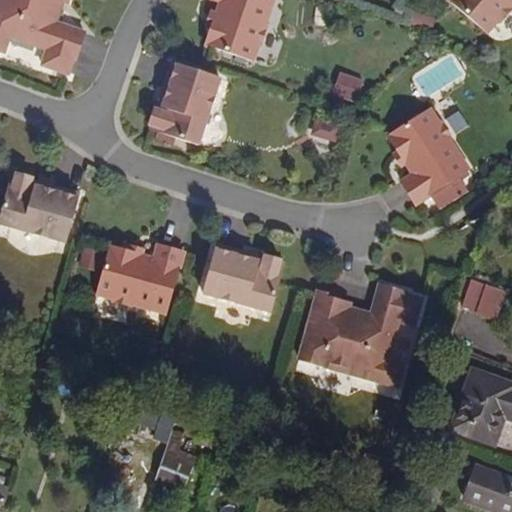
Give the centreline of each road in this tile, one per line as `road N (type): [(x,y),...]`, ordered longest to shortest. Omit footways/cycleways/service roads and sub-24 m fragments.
road 1 (residential): [(360,249),(155,188),(87,134)]
road 2 (residential): [(149,0),(87,134)]
